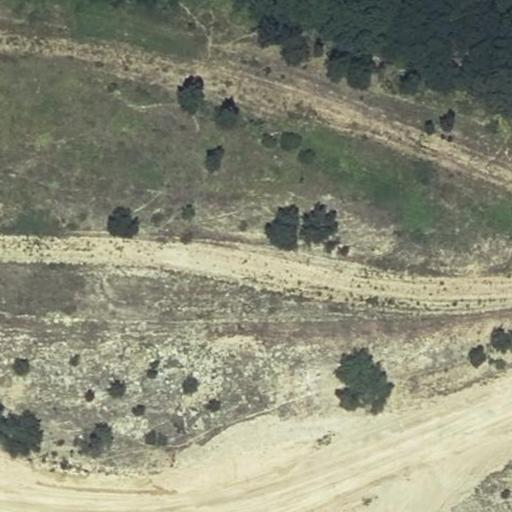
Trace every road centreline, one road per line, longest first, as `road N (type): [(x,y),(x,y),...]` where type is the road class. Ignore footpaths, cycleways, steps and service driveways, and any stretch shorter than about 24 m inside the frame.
road 1 (track): [(511,402),(348,472),(196,507),(46,492),(0,477)]
road 2 (track): [(0,41),(257,83),(511,180)]
